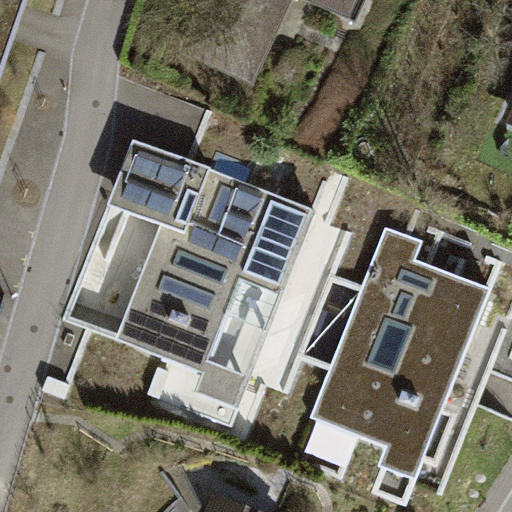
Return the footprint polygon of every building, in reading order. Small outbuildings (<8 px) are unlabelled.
[(0,0),(0,80),(27,0),(0,0)] [(287,0),(372,36),(387,0),(287,0)] [(186,238),(162,228),(116,341),(246,393),(318,214),(212,172),(186,238)] [(492,292),(379,247),(310,419),(424,464),(492,292)] [(262,511),(212,493),(207,507),(199,504),(180,465),(163,473),(180,500),(165,511),(262,511)]
